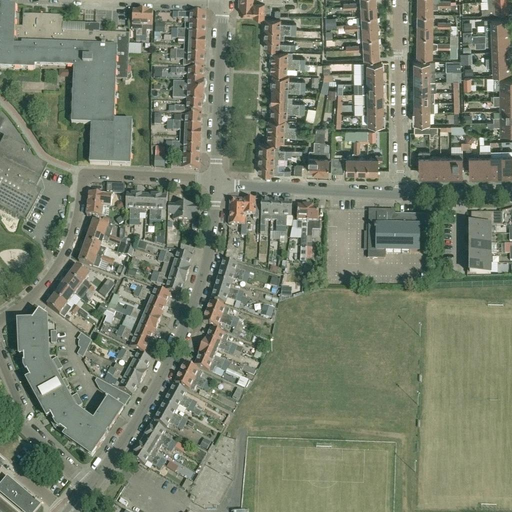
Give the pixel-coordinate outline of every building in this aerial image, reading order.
[(282,0),(238,0),(239,10),(243,16),(253,16),(264,17),(264,14),(270,14),(271,3),(282,3),(282,0)] [(507,0),(501,0),(488,1),(488,8),(481,9),(482,14),(508,12),(507,0)] [(438,8),(438,7),(437,7),(437,3),(433,3),(433,4),(417,3),(417,14),(432,14),(433,8),(438,8)] [(361,16),(377,15),(376,4),(361,5),(361,16)] [(464,4),(465,16),(471,16),(470,11),(474,11),(473,4),(464,4)] [(129,149),(131,149),(131,141),(129,141),(129,136),(132,136),(132,127),(129,127),(130,122),(132,122),(114,121),(115,112),(112,112),(112,107),(115,107),(115,99),(113,98),(113,94),(115,94),(116,85),(113,85),(113,80),(116,80),(128,81),(128,74),(128,68),(129,55),(129,43),(130,35),(129,35),(128,35),(100,34),(99,34),(93,34),(93,40),(85,40),(85,33),(76,33),(63,32),(63,24),(63,17),(48,16),(42,16),(23,15),(23,28),(15,28),(16,8),(16,7),(0,5),(0,66),(0,69),(8,69),(9,67),(13,67),(13,69),(22,70),(22,67),(27,67),(27,70),(35,70),(35,67),(35,64),(40,64),(40,67),(48,68),(48,65),(53,65),(53,68),(61,68),(61,65),(66,65),(66,68),(74,69),(74,72),(76,72),(76,77),(74,77),(73,84),(73,85),(76,85),(76,90),(73,90),(73,98),(75,98),(75,103),(72,103),(72,111),(75,112),(74,117),(72,116),(72,125),(91,125),(94,126),(94,130),(91,130),(91,139),(93,139),(93,144),(91,144),(90,152),(93,152),(93,157),(90,157),(90,165),(130,167),(131,154),(128,154),(129,149)] [(136,43),(142,43),(143,12),(133,12),(132,31),(136,32),(136,43)] [(152,32),(152,28),(153,12),(143,12),(142,43),(146,43),(146,32),(152,32)] [(189,19),(189,25),(206,25),(206,15),(173,13),(173,19),(189,19)] [(432,25),(432,14),(417,14),(417,24),(432,25)] [(357,27),(377,26),(377,15),(361,16),(356,16),(357,24),(357,27)] [(297,23),(280,23),(280,19),(265,18),(265,28),(297,29),(297,23)] [(326,29),(336,28),(335,18),(325,18),(326,29)] [(491,30),(509,30),(509,18),(484,19),(484,25),(491,24),(491,30)] [(155,34),(165,34),(165,25),(155,24),(155,34)] [(205,36),(206,25),(189,25),(185,24),(184,31),(172,31),(171,34),(205,36)] [(432,25),(417,24),(417,35),(432,35),(432,25)] [(362,37),(378,36),(377,26),(357,27),(357,30),(357,38),(362,37)] [(296,34),(297,29),(265,28),(264,39),(279,39),(284,40),(285,33),(296,34)] [(485,41),(509,40),(509,30),(491,30),(491,36),(485,36),(485,35),(471,35),(471,42),(485,41)] [(184,40),(184,46),(205,47),(206,40),(205,40),(205,36),(171,34),(171,39),(184,40)] [(417,35),(417,46),(432,46),(437,46),(437,44),(432,42),(432,35),(417,35)] [(378,36),(362,37),(363,48),(379,47),(378,36)] [(279,43),(279,39),(264,39),(264,49),(295,50),(295,44),(279,43)] [(492,52),(510,51),(509,40),(485,41),(485,46),(492,46),(492,52)] [(205,53),(205,47),(184,46),(184,52),(171,52),(170,56),(204,57),(204,53),(205,53)] [(437,46),(432,46),(417,46),(417,57),(432,57),(432,50),(437,49),(437,46)] [(379,47),(363,48),(364,59),(379,58),(379,47)] [(271,62),(304,64),(304,59),(292,58),(292,52),(272,51),(271,62)] [(486,63),(510,62),(510,51),(492,52),(492,58),(485,58),(486,63)] [(183,67),(187,67),(204,68),(204,57),(170,56),(170,60),(183,61),(183,67)] [(435,71),(435,61),(413,61),(413,72),(435,71)] [(452,61),(452,71),(460,71),(460,61),(452,61)] [(304,64),(271,62),(271,72),(295,73),(295,69),(304,69),(304,64)] [(360,63),(360,73),(383,73),(382,62),(360,63)] [(493,74),(511,73),(510,62),(486,63),(486,68),(492,68),(493,74)] [(188,76),(188,81),(204,82),(204,81),(203,81),(203,71),(171,69),(170,75),(188,76)] [(413,72),(414,82),(435,82),(435,71),(413,72)] [(383,73),(360,73),(361,83),(362,83),(383,83),(383,73)] [(288,81),(288,75),(273,75),(272,85),(305,87),(305,81),(288,81)] [(471,86),(490,85),(490,77),(471,78),(471,86)] [(493,90),(499,90),(511,89),(511,78),(493,78),(493,90)] [(174,83),(173,91),(204,92),(204,89),(205,87),(205,84),(204,82),(188,81),(188,83),(174,83)] [(435,82),(414,82),(414,92),(429,92),(436,92),(436,82),(435,82)] [(362,93),(367,93),(383,93),(383,83),(362,83),(362,93)] [(304,93),(305,87),(272,85),(272,90),(271,90),(271,96),(287,97),(287,92),(304,93)] [(163,91),(163,86),(156,86),(156,99),(172,99),(172,92),(163,91)] [(493,100),(511,100),(511,89),(499,90),(499,95),(493,95),(493,100)] [(203,96),(204,92),(173,91),(173,100),(187,100),(187,103),(203,103),(204,102),(205,98),(203,96)] [(414,92),(414,102),(429,102),(429,92),(414,92)] [(383,103),(383,93),(367,93),(362,93),(362,104),(367,104),(383,103)] [(287,97),(271,96),(271,102),(271,107),(304,108),(304,104),(291,103),(291,97),(287,97)] [(511,100),(493,100),(493,105),(500,105),(500,111),(511,111),(511,100)] [(412,111),(412,112),(430,112),(434,112),(434,102),(429,102),(414,102),(414,111),(412,111)] [(203,104),(203,103),(187,103),(187,107),(175,107),(169,107),(169,113),(201,114),(202,104),(203,104)] [(367,114),(384,113),(383,113),(383,103),(367,104),(362,104),(362,114),(367,114)] [(304,114),(304,108),(271,107),(271,118),(286,118),(286,113),(304,114)] [(511,111),(500,111),(500,117),(493,117),(493,122),(511,121),(511,111)] [(430,112),(412,112),(412,123),(430,123),(430,112)] [(384,113),(367,114),(367,124),(385,124),(384,113)] [(158,126),(166,125),(165,115),(157,115),(158,126)] [(174,122),(173,127),(201,128),(201,117),(180,116),(180,123),(174,122)] [(288,121),(284,120),(269,120),(268,130),(301,132),(301,128),(288,127),(288,121)] [(487,127),(493,127),(500,127),(500,133),(511,133),(511,121),(493,122),(487,122),(487,127)] [(426,126),(426,133),(429,133),(429,138),(433,138),(433,135),(435,133),(437,133),(437,126),(426,126)] [(201,132),(201,128),(173,127),(173,131),(180,132),(179,137),(201,138),(201,132)] [(301,138),(301,132),(268,130),(268,141),(283,142),(283,137),(301,138)] [(344,130),(344,139),(352,139),(352,140),(354,140),(357,140),(357,130),(344,130)] [(360,140),(367,140),(367,131),(357,130),(357,140),(360,140)] [(307,172),(318,172),(319,139),(320,132),(314,132),(313,151),(309,151),(308,156),(307,172)] [(319,139),(318,172),(328,172),(329,152),(323,152),(324,132),(320,132),(319,139)] [(166,148),(200,149),(200,145),(201,145),(201,138),(179,137),(179,143),(166,143),(166,148)] [(0,209),(23,222),(24,222),(25,222),(26,222),(27,222),(28,221),(29,220),(42,195),(31,189),(37,173),(38,172),(39,170),(39,168),(39,166),(38,164),(37,163),(35,161),(34,160),(27,156),(30,151),(5,138),(0,147),(0,209)] [(279,144),(260,143),(259,143),(259,153),(291,154),(291,150),(279,150),(279,144)] [(199,160),(200,149),(166,148),(166,152),(179,153),(179,159),(183,159),(199,160)] [(479,150),(479,156),(480,173),(491,173),(490,156),(490,150),(479,150)] [(418,174),(429,174),(429,157),(429,151),(418,151),(418,157),(414,157),(414,163),(418,163),(418,174)] [(451,152),(451,157),(451,174),(462,174),(462,152),(451,152)] [(291,158),(291,154),(259,153),(258,163),(278,164),(278,158),(291,158)] [(346,157),(345,173),(356,173),(356,158),(357,153),(354,153),(352,153),(352,158),(346,157)] [(511,155),(501,156),(501,173),(511,172),(511,155)] [(382,156),(375,156),(375,158),(367,158),(367,173),(378,174),(378,161),(382,161),(382,156)] [(480,173),(479,156),(468,157),(469,174),(480,173)] [(501,156),(490,156),(491,173),(501,173),(501,156)] [(440,157),(429,157),(429,174),(440,174),(440,157)] [(451,157),(440,157),(440,174),(451,174),(451,157)] [(155,158),(154,168),(164,169),(165,158),(155,158)] [(356,173),(367,173),(367,158),(356,158),(356,173)] [(199,170),(199,160),(183,159),(183,164),(171,163),(171,169),(199,170)] [(278,164),(258,163),(258,173),(291,175),(291,170),(278,169),(278,164)] [(294,165),(294,175),(302,175),(302,164),(296,164),(296,165),(294,165)] [(114,185),(114,193),(127,193),(127,185),(114,185)] [(113,200),(113,196),(113,194),(111,194),(107,194),(106,197),(95,195),(95,194),(91,193),(91,195),(89,195),(88,205),(103,207),(111,208),(112,199),(113,200)] [(129,226),(135,227),(137,195),(126,195),(126,210),(130,210),(129,226)] [(140,227),(140,215),(146,216),(146,211),(147,196),(137,195),(135,227),(140,227)] [(149,226),(156,227),(157,196),(147,196),(146,211),(150,211),(149,226)] [(157,196),(156,227),(161,227),(162,212),(166,212),(167,197),(157,196)] [(244,226),(245,216),(245,201),(232,200),(230,202),(229,225),(241,226),(241,236),(246,236),(247,226),(244,226)] [(258,220),(259,201),(245,201),(245,216),(253,216),(253,220),(258,220)] [(272,202),(262,201),(260,233),(265,233),(265,221),(271,221),(272,202)] [(276,233),(280,233),(282,202),(272,202),(271,221),(276,222),(276,233)] [(291,218),(292,207),(292,203),(282,202),(280,233),(286,233),(287,217),(291,218)] [(103,207),(88,205),(86,216),(88,217),(88,218),(92,218),(92,217),(102,218),(103,207)] [(173,222),(183,222),(184,206),(173,205),(173,206),(168,206),(168,216),(174,216),(173,222)] [(184,206),(183,222),(193,223),(193,217),(199,217),(200,207),(195,207),(195,206),(184,206)] [(301,248),(306,248),(307,242),(308,207),(298,207),(297,222),(297,230),(302,230),(301,248)] [(318,222),(319,208),(308,207),(307,242),(306,248),(311,249),(312,231),(319,231),(319,222),(318,222)] [(428,235),(428,216),(395,215),(395,212),(369,211),(369,212),(369,227),(367,227),(366,233),(369,233),(369,259),(385,260),(385,252),(385,253),(410,253),(419,253),(420,235),(428,235)] [(471,214),(471,226),(490,226),(502,226),(502,214),(486,214),(486,215),(482,215),(482,214),(471,214)] [(108,225),(109,223),(110,219),(104,217),(102,223),(108,225)] [(90,232),(104,237),(108,227),(94,222),(90,232)] [(471,229),(469,229),(469,236),(490,236),(490,226),(471,226),(471,229)] [(109,239),(104,237),(90,232),(86,243),(100,248),(102,242),(107,244),(108,242),(109,239)] [(490,245),(490,236),(469,236),(469,242),(471,242),(471,245),(490,245)] [(100,248),(86,243),(83,253),(101,259),(102,257),(103,258),(106,250),(100,248)] [(195,250),(194,250),(181,245),(181,251),(192,255),(195,250)] [(470,255),(490,255),(490,245),(471,245),(471,248),(470,248),(470,255)] [(134,249),(127,246),(125,254),(131,256),(134,249)] [(159,258),(189,267),(192,258),(178,253),(176,257),(161,252),(159,258)] [(101,259),(83,253),(79,263),(99,270),(102,262),(106,264),(108,259),(103,258),(102,257),(101,259)] [(491,264),(490,255),(470,255),(470,261),(471,261),(471,264),(491,264)] [(238,262),(249,265),(250,259),(240,256),(238,262)] [(190,268),(189,267),(159,258),(158,262),(169,265),(168,271),(187,277),(190,268)] [(130,266),(137,268),(140,261),(132,259),(130,266)] [(236,270),(237,265),(224,261),(221,271),(248,280),(250,274),(236,270)] [(491,264),(471,264),(471,268),(467,268),(467,274),(491,274),(491,264)] [(77,266),(70,276),(82,286),(86,281),(89,276),(77,266)] [(127,276),(135,278),(137,271),(130,268),(127,276)] [(141,271),(139,276),(149,280),(151,275),(141,271)] [(184,287),(187,277),(168,271),(166,276),(154,272),(152,277),(158,279),(183,287),(184,287)] [(247,284),(248,280),(221,271),(217,281),(231,285),(233,280),(247,284)] [(75,296),(75,295),(81,300),(88,291),(87,289),(82,286),(70,276),(62,286),(75,296)] [(180,296),(183,287),(158,279),(157,282),(167,285),(165,291),(180,296)] [(230,289),(231,285),(217,281),(214,291),(243,299),(244,294),(230,289)] [(55,296),(67,306),(75,296),(62,286),(55,296)] [(138,287),(135,292),(166,306),(170,296),(156,289),(154,294),(138,287)] [(241,304),(243,299),(214,291),(211,300),(225,305),(226,299),(241,304)] [(143,307),(162,315),(166,306),(135,292),(134,296),(145,301),(143,307)] [(55,296),(55,297),(47,307),(60,316),(67,306),(55,296)] [(207,313),(238,325),(240,321),(227,316),(229,310),(211,303),(207,313)] [(101,304),(97,312),(103,316),(108,308),(101,304)] [(135,327),(153,335),(155,331),(156,331),(158,325),(127,312),(111,305),(107,314),(108,314),(114,317),(116,312),(125,315),(129,317),(127,323),(135,327)] [(270,319),(274,308),(264,305),(261,316),(270,319)] [(74,306),(72,309),(77,313),(84,318),(86,315),(80,310),(74,306)] [(128,307),(127,312),(158,325),(161,320),(160,319),(162,315),(143,307),(140,313),(128,307)] [(66,435),(64,438),(92,458),(106,437),(106,436),(108,432),(109,433),(123,411),(122,411),(108,401),(104,409),(92,426),(73,413),(61,392),(69,387),(65,380),(57,384),(46,363),(44,323),(47,323),(46,318),(47,318),(39,313),(32,322),(18,323),(20,357),(24,357),(24,364),(22,364),(22,370),(25,375),(27,374),(30,380),(27,382),(47,419),(50,417),(54,423),(52,424),(55,429),(59,432),(60,430),(66,435)] [(236,330),(238,325),(207,313),(203,323),(217,329),(219,323),(236,330)] [(114,317),(108,314),(105,322),(110,324),(114,317)] [(114,326),(120,328),(123,322),(117,319),(114,326)] [(121,327),(119,332),(149,345),(153,335),(135,327),(132,332),(121,327)] [(211,329),(207,338),(206,338),(236,351),(237,348),(226,343),(229,337),(211,329)] [(118,336),(132,342),(130,348),(145,354),(149,345),(119,332),(118,336)] [(77,355),(83,359),(92,342),(81,335),(78,340),(80,342),(78,343),(79,348),(81,349),(77,355)] [(233,357),(236,351),(206,338),(202,347),(216,354),(218,350),(233,357)] [(215,357),(216,354),(202,347),(197,356),(199,357),(227,370),(230,364),(215,357)] [(119,355),(147,370),(152,361),(138,354),(136,358),(122,350),(119,355)] [(235,357),(243,360),(245,353),(237,350),(235,357)] [(148,370),(147,370),(119,355),(117,358),(128,364),(125,369),(143,379),(148,370)] [(227,370),(199,357),(195,366),(221,378),(223,373),(226,374),(227,370)] [(63,369),(57,359),(52,361),(58,372),(63,369)] [(180,374),(210,389),(212,384),(201,379),(203,374),(185,364),(180,374)] [(241,372),(253,377),(257,372),(244,366),(241,372)] [(125,369),(122,374),(111,368),(108,372),(137,388),(138,388),(143,379),(125,369)] [(132,396),(137,388),(108,372),(107,376),(118,382),(115,387),(119,390),(132,396)] [(194,393),(197,387),(208,393),(210,389),(180,374),(175,384),(189,391),(194,393)] [(111,398),(108,401),(122,411),(130,398),(97,380),(95,383),(100,391),(111,398)] [(169,395),(195,409),(202,413),(205,409),(184,397),(187,393),(174,386),(169,395)] [(237,402),(243,392),(237,389),(232,399),(237,402)] [(83,405),(77,395),(72,398),(78,408),(83,405)] [(177,411),(177,410),(179,407),(192,414),(195,409),(169,395),(164,404),(177,411)] [(185,427),(188,422),(174,415),(177,411),(164,404),(159,413),(185,427)] [(159,413),(154,422),(167,429),(169,425),(182,432),(185,427),(159,413)] [(165,432),(153,424),(148,433),(174,449),(177,444),(163,435),(165,432)] [(174,449),(148,433),(142,441),(159,451),(162,446),(172,453),(174,449)] [(207,450),(211,443),(206,440),(202,447),(207,450)] [(159,451),(142,441),(137,450),(164,466),(166,463),(155,456),(159,451)] [(164,466),(137,450),(132,458),(144,466),(147,462),(161,471),(164,466)] [(24,509),(22,511),(32,511),(38,505),(36,503),(37,502),(36,501),(35,502),(21,490),(19,492),(7,482),(1,489),(24,509)]
